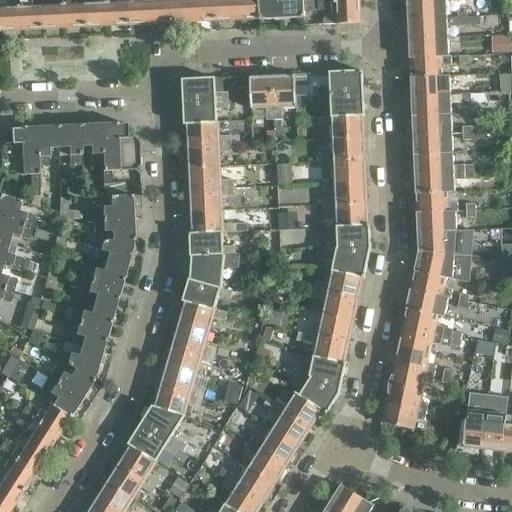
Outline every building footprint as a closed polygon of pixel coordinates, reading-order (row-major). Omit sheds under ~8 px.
[(0,0),(0,5),(0,10),(2,29),(24,28),(23,5),(22,0),(0,0)] [(22,0),(23,5),(24,28),(45,27),(44,4),(34,4),(33,0),(22,0)] [(52,0),(53,4),(44,4),(45,27),(67,26),(66,3),(65,0),(52,0)] [(87,2),(87,0),(65,0),(66,3),(67,26),(88,25),(87,2)] [(87,0),(87,2),(88,25),(110,24),(109,1),(108,0),(87,0)] [(108,0),(109,1),(110,24),(131,23),(130,0),(108,0)] [(152,0),(130,0),(131,23),(153,22),(152,0)] [(152,0),(153,22),(175,21),(173,0),(152,0)] [(173,0),(175,21),(196,20),(195,0),(173,0)] [(195,0),(196,20),(218,19),(216,0),(195,0)] [(216,0),(218,19),(239,18),(238,0),(216,0)] [(238,0),(239,18),(260,17),(259,0),(238,0)] [(282,18),(281,0),(259,0),(260,17),(260,19),(282,18)] [(281,0),(282,18),(305,17),(305,11),(305,10),(305,3),(304,0),(281,0)] [(361,23),(360,0),(335,1),(318,2),(305,3),(305,10),(305,11),(332,10),(332,13),(329,13),(324,20),(324,25),(338,24),(361,23)] [(446,0),(410,0),(408,0),(408,20),(448,17),(446,0)] [(449,36),(448,25),(480,25),(480,16),(476,16),(458,17),(448,18),(448,17),(408,20),(409,39),(449,36)] [(510,35),(493,36),(493,52),(510,51),(510,35)] [(450,56),(449,36),(409,39),(410,58),(450,56)] [(450,56),(410,58),(411,78),(445,76),(445,66),(450,66),(450,56)] [(363,71),(330,73),(330,81),(331,87),(319,88),(320,94),(331,94),(331,101),(364,99),(363,71)] [(296,99),(295,86),(295,75),(273,76),(273,81),(275,120),(284,119),(283,108),(296,107),(296,99)] [(275,120),(273,81),(273,76),(251,78),(252,110),(266,109),(266,120),(275,120)] [(450,76),(445,76),(411,78),(412,98),(451,96),(450,76)] [(215,78),(183,80),(184,102),(229,100),(229,92),(217,93),(216,84),(215,78)] [(306,85),(295,86),(296,99),(307,98),(306,85)] [(320,94),(320,104),(331,103),(331,101),(331,94),(320,94)] [(451,96),(412,98),(413,118),(452,117),(451,96)] [(310,107),(309,98),(307,98),(296,99),(296,107),(297,119),(310,118),(310,107)] [(331,103),(332,116),(332,118),(364,116),(365,116),(364,99),(331,101),(331,103)] [(229,100),(184,102),(186,125),(187,125),(218,123),(218,122),(217,109),(230,108),(229,100)] [(332,116),(319,117),(313,118),(313,126),(331,125),(332,136),(364,135),(364,116),(332,118),(332,116)] [(453,135),(452,117),(413,118),(414,137),(453,135)] [(218,123),(187,125),(188,146),(232,144),(232,136),(220,136),(220,122),(218,122),(218,123)] [(117,123),(101,124),(103,164),(104,185),(113,184),(112,172),(119,172),(119,170),(123,170),(134,170),(134,169),(139,165),(138,143),(134,137),(127,138),(126,124),(118,124),(117,123)] [(101,124),(79,125),(81,147),(82,148),(90,147),(91,164),(103,164),(101,124)] [(50,148),(49,148),(49,156),(69,155),(69,156),(70,165),(82,165),(82,148),(81,147),(79,125),(49,126),(49,128),(50,148)] [(20,129),(11,130),(11,143),(20,143),(22,175),(30,175),(31,196),(40,196),(39,183),(38,167),(50,167),(49,156),(49,148),(50,148),(49,128),(49,126),(20,128),(20,129)] [(472,126),(462,127),(462,135),(473,134),(472,126)] [(453,135),(414,137),(415,156),(454,155),(453,141),(473,140),(473,134),(462,135),(453,135)] [(366,160),(364,135),(332,136),(333,153),(321,154),(321,162),(366,160)] [(5,144),(0,149),(2,171),(6,175),(16,175),(22,175),(20,143),(11,143),(5,144)] [(232,144),(188,146),(189,169),(222,167),(221,152),(232,152),(232,144)] [(454,155),(415,156),(416,176),(474,173),(474,165),(454,166),(454,155)] [(366,160),(321,162),(322,170),(333,169),(334,183),(367,182),(366,160)] [(222,167),(189,169),(190,190),(234,188),(234,180),(223,180),(222,167)] [(474,173),(416,176),(417,194),(449,193),(455,192),(455,180),(481,179),(480,173),(474,173)] [(323,198),(323,206),(368,204),(367,182),(334,183),(334,197),(323,198)] [(234,188),(190,190),(191,212),(224,211),(223,196),(235,196),(234,188)] [(67,189),(67,197),(81,197),(81,189),(67,189)] [(104,189),(93,189),(94,197),(100,197),(101,197),(104,197),(104,189)] [(459,203),(451,202),(449,193),(417,194),(417,214),(457,211),(459,211),(459,203)] [(3,196),(0,205),(0,217),(32,227),(35,216),(18,211),(21,201),(3,196)] [(100,207),(92,208),(93,220),(133,217),(132,197),(127,197),(104,197),(101,197),(100,197),(100,207)] [(60,200),(59,220),(68,220),(69,200),(60,200)] [(368,204),(323,206),(324,214),(335,213),(336,228),(337,228),(337,226),(369,225),(368,204)] [(476,212),(476,204),(466,205),(466,212),(476,212)] [(69,210),(69,218),(81,219),(81,211),(69,210)] [(224,211),(191,212),(192,233),(223,231),(224,233),(236,232),(249,231),(248,223),(225,224),(224,211)] [(457,211),(417,214),(418,233),(457,231),(457,211)] [(295,213),(278,214),(279,229),(296,228),(295,213)] [(0,217),(0,240),(9,243),(12,235),(20,237),(29,239),(32,227),(0,217)] [(133,217),(93,220),(94,232),(98,232),(99,241),(102,241),(112,240),(132,241),(134,241),(133,217)] [(370,225),(369,225),(337,226),(337,228),(338,240),(326,241),(326,247),(338,248),(369,248),(371,248),(370,225)] [(223,231),(192,233),(192,234),(191,234),(192,257),(193,257),(225,254),(237,253),(236,246),(224,247),(224,233),(223,231)] [(456,247),(457,231),(418,233),(419,252),(471,256),(475,256),(476,249),(456,247)] [(271,250),(281,250),(280,232),(270,232),(271,250)] [(511,234),(504,234),(503,256),(511,256),(511,234)] [(64,252),(66,239),(57,238),(55,251),(64,252)] [(0,240),(0,265),(2,266),(19,271),(20,269),(30,272),(30,271),(34,271),(36,264),(23,260),(23,259),(14,256),(12,255),(15,247),(8,245),(9,243),(0,240)] [(90,241),(88,247),(97,249),(95,259),(105,262),(127,268),(133,247),(132,241),(112,240),(102,241),(99,241),(90,241)] [(369,256),(369,248),(338,248),(326,247),(326,255),(336,254),(333,270),(332,271),(363,278),(365,278),(369,256)] [(419,252),(415,271),(447,278),(453,279),(469,283),(471,256),(419,252)] [(63,270),(67,256),(56,253),(52,268),(63,270)] [(193,257),(191,280),(223,289),(224,267),(239,268),(240,253),(225,254),(193,257)] [(243,255),(242,263),(253,264),(254,256),(243,255)] [(85,266),(82,277),(121,289),(127,268),(105,262),(103,271),(94,269),(85,266)] [(0,287),(14,291),(14,290),(29,294),(32,287),(16,283),(17,280),(0,274),(0,273),(2,266),(0,265),(0,287)] [(317,282),(315,290),(359,299),(363,278),(332,271),(333,270),(332,270),(329,284),(317,282)] [(446,287),(447,278),(415,271),(411,290),(449,297),(452,298),(454,290),(446,287)] [(82,277),(79,290),(88,292),(96,295),(93,304),(114,310),(121,289),(82,277)] [(190,280),(184,302),(185,302),(215,311),(216,309),(219,297),(232,300),(234,293),(223,289),(191,280),(190,280)] [(51,292),(53,285),(48,283),(45,290),(51,292)] [(0,299),(10,303),(14,291),(0,287),(0,299)] [(359,299),(315,290),(313,297),(325,300),(322,314),(354,321),(359,299)] [(445,317),(449,297),(411,290),(407,309),(440,316),(445,317)] [(469,302),(470,295),(460,293),(459,300),(469,302)] [(33,298),(31,306),(37,307),(40,300),(33,298)] [(469,302),(459,300),(458,307),(467,309),(469,302)] [(44,302),(41,311),(54,315),(57,306),(44,302)] [(185,302),(179,321),(211,330),(215,318),(226,321),(228,313),(216,309),(215,311),(185,302)] [(36,318),(39,308),(26,304),(23,314),(36,318)] [(73,309),(70,320),(108,332),(114,310),(93,304),(90,314),(82,311),(73,309)] [(283,312),(269,309),(266,323),(281,326),(283,312)] [(438,325),(440,316),(407,309),(403,328),(436,335),(460,340),(461,334),(453,331),(454,330),(438,325)] [(308,325),(306,333),(349,343),(354,321),(322,314),(319,327),(308,325)] [(509,316),(502,315),(500,322),(508,324),(509,316)] [(108,332),(70,320),(66,332),(75,335),(83,337),(81,346),(102,352),(108,332)] [(179,321),(173,343),(216,356),(218,348),(207,344),(211,330),(179,321)] [(272,342),(274,329),(266,327),(263,340),(272,342)] [(459,347),(460,340),(436,335),(403,328),(399,347),(432,354),(434,344),(450,346),(451,344),(459,347)] [(509,332),(493,328),(491,342),(506,344),(509,332)] [(345,363),(349,343),(306,333),(298,332),(296,338),(315,343),(313,357),(314,357),(314,356),(345,363)] [(32,333),(29,343),(37,346),(40,335),(32,333)] [(249,339),(246,351),(256,354),(259,341),(249,339)] [(484,358),(487,342),(477,341),(475,356),(484,358)] [(173,343),(167,364),(199,374),(202,360),(213,363),(216,356),(173,343)] [(96,374),(102,352),(81,346),(78,356),(61,351),(58,359),(67,364),(75,369),(92,380),(96,374)] [(431,354),(432,354),(399,347),(395,366),(428,373),(427,374),(435,375),(437,366),(430,363),(431,354)] [(228,357),(230,351),(219,349),(218,355),(228,357)] [(30,366),(35,358),(24,352),(20,359),(30,366)] [(11,355),(1,372),(9,376),(19,359),(11,355)] [(300,367),(299,373),(311,377),(337,393),(341,386),(346,363),(345,363),(314,356),(314,357),(311,371),(301,367),(300,367)] [(9,376),(8,378),(17,384),(29,366),(19,360),(9,376)] [(167,364),(161,385),(203,398),(205,390),(195,387),(199,374),(167,364)] [(433,382),(435,375),(427,374),(428,373),(395,366),(391,385),(424,392),(426,382),(433,382)] [(55,367),(48,378),(81,400),(93,380),(92,380),(75,369),(70,377),(55,367)] [(452,378),(454,371),(445,369),(443,376),(452,378)] [(340,394),(337,393),(311,378),(299,373),(297,379),(307,384),(301,395),(300,396),(322,411),(328,413),(340,394)] [(451,385),(452,378),(443,376),(442,383),(451,385)] [(48,378),(41,388),(49,393),(45,401),(49,403),(52,406),(51,407),(68,417),(69,418),(81,400),(48,378)] [(238,405),(243,388),(243,387),(231,383),(226,401),(238,405)] [(161,385),(155,406),(186,415),(190,402),(201,405),(203,398),(161,385)] [(423,393),(424,392),(391,385),(387,404),(419,411),(427,413),(429,404),(422,401),(423,393)] [(249,413),(260,396),(250,390),(239,406),(249,413)] [(278,398),(274,404),(311,428),(322,411),(300,396),(301,395),(296,391),(288,404),(278,398)] [(483,447),(489,395),(471,393),(464,444),(464,445),(483,447)] [(503,449),(506,416),(508,397),(489,395),(483,447),(503,449)] [(21,413),(25,416),(56,435),(68,417),(51,407),(52,406),(49,403),(43,412),(36,407),(28,402),(24,409),(21,413)] [(279,418),(272,429),(300,446),(311,428),(274,404),(269,412),(279,418)] [(425,420),(427,413),(419,411),(387,404),(383,423),(415,430),(416,426),(417,420),(425,420)] [(186,416),(186,415),(155,406),(154,407),(154,406),(142,425),(169,443),(179,449),(183,442),(173,436),(186,416)] [(445,409),(437,408),(436,415),(443,417),(445,409)] [(21,413),(15,423),(24,428),(19,437),(25,441),(45,454),(56,435),(25,416),(21,413)] [(511,416),(506,416),(503,449),(511,450),(511,416)] [(129,445),(130,445),(157,462),(158,461),(165,450),(175,456),(179,449),(169,443),(142,425),(129,445)] [(254,435),(250,442),(288,465),(300,446),(272,429),(264,442),(254,435)] [(411,441),(412,441),(415,447),(420,449),(423,436),(413,434),(411,441)] [(5,439),(0,447),(0,451),(33,472),(45,454),(25,441),(20,448),(8,441),(5,439)] [(183,442),(179,449),(189,455),(193,449),(183,442)] [(250,442),(246,448),(255,455),(248,466),(276,484),(288,465),(250,442)] [(159,462),(158,461),(157,462),(130,445),(119,463),(159,488),(163,482),(151,474),(159,462)] [(175,456),(174,457),(183,463),(188,455),(179,449),(175,456)] [(0,451),(0,464),(1,465),(0,466),(0,475),(2,477),(2,478),(21,490),(33,472),(0,451)] [(159,488),(119,463),(108,481),(136,499),(143,487),(154,495),(159,488)] [(231,472),(226,479),(264,503),(276,484),(248,466),(240,478),(231,472)] [(0,502),(10,508),(21,490),(2,478),(0,480),(0,502)] [(181,478),(171,492),(181,499),(191,485),(181,478)] [(258,511),(264,503),(226,479),(222,486),(232,492),(224,504),(225,505),(226,504),(238,511),(258,511)] [(108,481),(95,500),(113,511),(129,511),(128,511),(136,499),(108,481)] [(341,485),(331,502),(346,511),(370,511),(374,506),(341,485)] [(169,511),(177,501),(170,497),(163,508),(169,511)] [(113,511),(95,500),(88,511),(113,511)] [(176,508),(181,511),(198,511),(181,501),(176,508)] [(0,511),(7,511),(10,508),(0,502),(0,511)] [(346,511),(331,502),(324,511),(346,511)]
